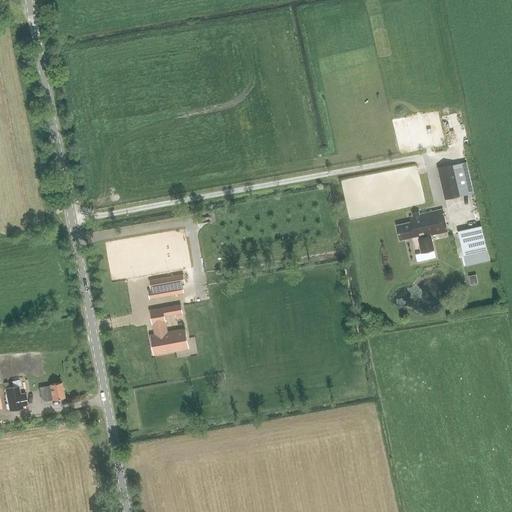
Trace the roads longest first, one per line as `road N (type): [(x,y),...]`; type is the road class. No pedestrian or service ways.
road 1 (tertiary): [(124,511),(69,224)]
road 2 (unclassified): [(69,224),(292,183),(345,198)]
road 3 (tertiary): [(69,224),(23,0)]
